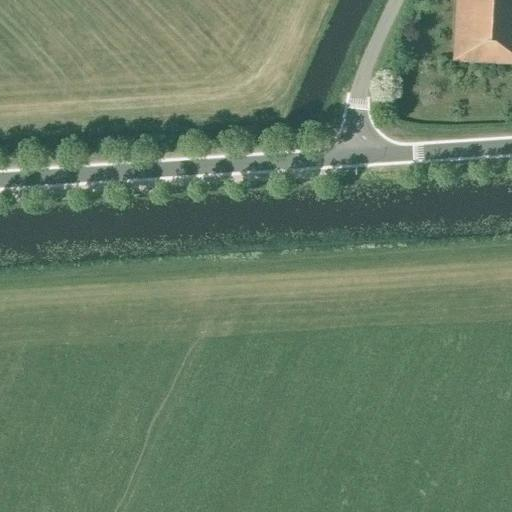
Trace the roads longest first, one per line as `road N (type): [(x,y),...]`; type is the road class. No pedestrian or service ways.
road 1 (unclassified): [(0,181),(354,155)]
road 2 (unclassified): [(354,155),(353,94),(397,0)]
road 3 (unclassified): [(354,155),(511,146)]
